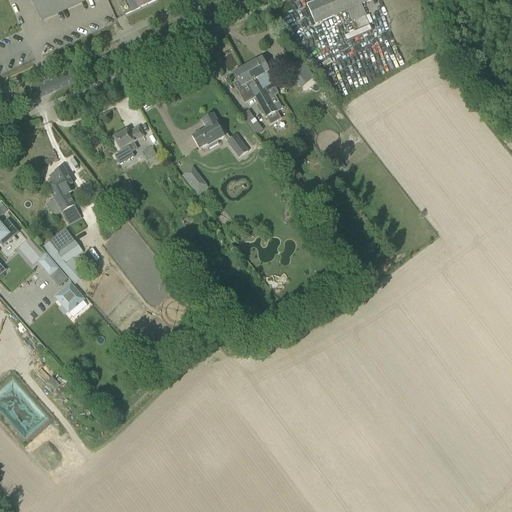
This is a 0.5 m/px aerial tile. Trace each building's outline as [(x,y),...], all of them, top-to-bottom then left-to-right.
[(34,0),(43,18),(82,0),(93,0),(93,1),(94,0),(34,0)] [(156,1),(155,0),(134,0),(139,9),(156,1)] [(321,0),(307,6),(311,16),(315,25),(338,15),(339,17),(348,13),(352,22),(353,22),(357,32),(369,27),(365,17),(366,17),(361,5),(371,1),(370,0),(321,0)] [(398,22),(416,18),(414,9),(396,13),(398,22)] [(401,33),(395,35),(398,46),(404,44),(401,33)] [(256,62),(245,68),(262,99),(264,98),(265,101),(267,100),(268,99),(276,95),(271,86),(274,85),(267,74),(264,76),(264,75),(269,72),(262,59),(256,62)] [(305,67),(292,77),(301,89),(314,78),(305,67)] [(236,73),(234,74),(239,82),(235,84),(245,102),(254,97),(266,118),(267,117),(271,123),(279,119),(275,113),(282,109),(275,96),(276,95),(268,99),(267,100),(265,101),(264,98),(262,99),(245,68),(241,70),(240,68),(235,71),(236,73)] [(261,128),(248,112),(242,116),(255,133),(261,128)] [(200,133),(192,137),(199,150),(207,146),(209,150),(218,145),(217,142),(224,138),(227,142),(227,143),(239,159),(248,152),(252,149),(244,138),(240,141),(236,136),(231,140),(224,132),(221,133),(216,124),(218,123),(213,114),(202,121),(207,130),(200,133)] [(127,131),(113,139),(121,153),(114,157),(120,166),(134,158),(128,147),(144,137),(138,128),(128,134),(127,131)] [(157,159),(151,148),(143,153),(149,163),(157,159)] [(316,157),(311,160),(314,166),(320,162),(316,157)] [(74,208),(68,196),(70,195),(66,188),(72,185),(63,169),(55,174),(56,175),(50,178),(53,184),(50,186),(54,193),(52,195),(67,221),(77,216),(73,208),(74,208)] [(200,178),(189,186),(197,196),(207,188),(200,178)] [(129,184),(120,189),(124,197),(134,191),(129,184)] [(0,225),(0,244),(2,247),(11,239),(18,233),(14,228),(8,220),(1,226),(0,225)] [(79,257),(83,253),(65,230),(43,249),(75,286),(87,275),(78,265),(82,261),(79,257)] [(46,256),(38,263),(59,287),(67,280),(46,256)] [(62,292),(55,298),(58,301),(63,307),(63,306),(68,313),(73,318),(87,306),(83,301),(84,300),(71,285),(62,292)]
